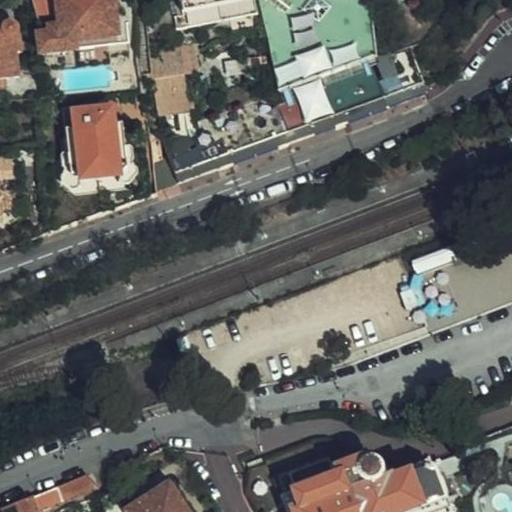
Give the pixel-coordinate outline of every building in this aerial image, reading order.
[(29,41),(64,38),(63,27),(97,22),(99,32),(116,30),(116,20),(105,20),(102,0),(46,0),(48,12),(38,13),(38,21),(26,22),(29,41)] [(162,4),(165,19),(178,16),(244,4),(243,0),(168,0),(169,2),(162,4)] [(261,62),(265,84),(331,57),(361,45),(358,0),(247,0),(248,2),(255,33),(261,62)] [(165,19),(134,24),(134,42),(143,79),(148,105),(174,100),(170,64),(178,62),(177,56),(184,54),(180,42),(184,40),(178,16),(165,19)] [(63,27),(64,38),(99,32),(97,22),(63,27)] [(369,74),(377,97),(396,91),(405,62),(398,43),(365,56),(371,73),(369,74)] [(157,148),(148,150),(149,173),(154,172),(263,135),(334,109),(373,95),(356,51),(361,50),(361,45),(331,57),(265,84),(265,91),(204,104),(151,121),(150,121),(157,148)] [(409,73),(405,62),(396,91),(413,84),(409,73)] [(511,113),(504,92),(477,103),(486,125),(511,114),(511,113)] [(57,115),(49,116),(52,161),(61,171),(100,169),(111,156),(107,114),(92,114),(91,98),(75,99),(74,95),(62,96),(63,102),(57,102),(57,115)] [(47,96),(49,116),(57,115),(57,102),(63,102),(62,96),(47,96)] [(511,218),(415,255),(420,269),(511,235),(511,218)] [(337,472),(292,489),(299,506),(292,508),(293,511),(431,511),(449,505),(434,467),(423,465),(410,470),(409,469),(392,476),(390,474),(386,476),(384,470),(381,464),(375,459),(368,458),(362,459),(361,456),(335,466),(337,472)] [(74,463),(43,476),(49,489),(76,479),(79,474),(74,463)] [(87,484),(83,486),(97,510),(115,501),(122,511),(180,511),(163,487),(166,484),(159,474),(156,475),(155,472),(124,493),(115,498),(109,489),(107,490),(99,478),(95,479),(87,484)] [(43,476),(19,485),(25,498),(49,489),(43,476)] [(19,485),(0,493),(0,511),(22,511),(29,509),(25,498),(19,485)] [(299,506),(292,489),(282,493),(288,510),(292,508),(299,506)]
